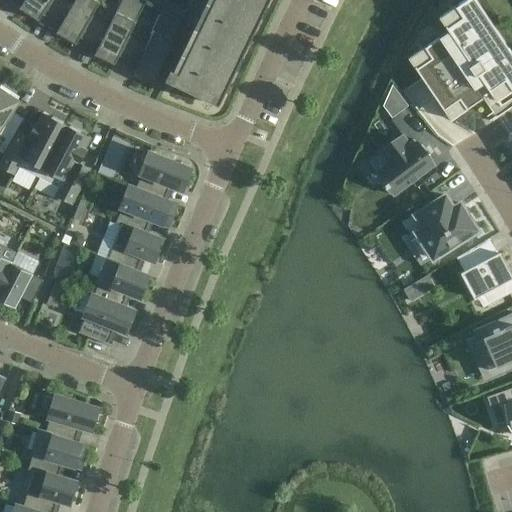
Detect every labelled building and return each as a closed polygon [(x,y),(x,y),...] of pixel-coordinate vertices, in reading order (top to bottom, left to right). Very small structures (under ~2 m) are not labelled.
[(24,0),(19,8),(38,21),(42,15),(51,0),(24,0)] [(74,0),(73,3),(67,0),(51,0),(42,15),(55,23),(57,19),(62,22),(56,33),(75,44),(79,38),(92,16),(92,15),(100,0),(74,0)] [(117,59),(129,36),(129,35),(147,0),(146,0),(121,0),(109,25),(92,16),(79,38),(92,45),(94,42),(99,44),(94,55),(114,65),(117,59)] [(213,0),(173,85),(218,107),(269,0),(213,0)] [(496,101),(511,90),(511,54),(475,0),(462,0),(438,16),(448,32),(408,57),(451,120),(490,93),(496,101)] [(147,43),(129,36),(117,59),(131,65),(133,61),(138,64),(134,74),(154,83),(183,17),(162,8),(147,43)] [(407,105),(392,84),(383,104),(392,116),(407,105)] [(0,88),(0,151),(2,153),(23,118),(13,111),(18,101),(0,88)] [(18,166),(40,178),(66,126),(64,125),(64,122),(54,117),(51,118),(44,115),(38,125),(36,124),(30,136),(32,137),(31,139),(18,132),(1,166),(14,173),(18,166)] [(57,196),(71,203),(89,169),(76,162),(77,161),(80,162),(86,150),(84,149),(89,138),(82,134),(81,131),(72,126),(69,128),(66,126),(40,178),(61,189),(57,196)] [(381,152),(389,162),(376,172),(385,183),(383,184),(386,188),(387,187),(393,195),(434,165),(424,152),(423,153),(419,148),(420,147),(416,142),(411,146),(403,136),(381,152)] [(135,189),(175,205),(175,204),(164,199),(170,184),(181,189),(190,168),(150,152),(136,188),(135,189)] [(121,225),(161,240),(144,233),(150,218),(167,224),(175,205),(135,189),(136,188),(130,186),(115,223),(121,225)] [(445,195),(415,215),(423,227),(416,232),(416,233),(432,258),(433,259),(453,246),(454,245),(477,231),(460,204),(453,208),(445,195)] [(77,207),(88,212),(92,201),(81,197),(77,207)] [(88,212),(77,207),(73,217),(84,222),(88,212)] [(107,260),(147,276),(147,275),(136,271),(142,256),(153,260),(161,240),(121,225),(107,260)] [(482,242),(456,258),(462,268),(468,265),(470,268),(460,273),(474,299),(483,294),(488,303),(511,290),(511,280),(511,279),(511,278),(511,277),(499,253),(498,253),(496,250),(488,253),(482,242)] [(0,283),(11,262),(12,263),(12,262),(17,252),(0,243),(0,283)] [(55,281),(66,285),(80,250),(64,244),(50,280),(55,282),(55,281)] [(93,296),(133,312),(133,311),(122,307),(128,291),(139,296),(147,276),(107,260),(93,296)] [(12,306),(15,308),(21,297),(32,303),(43,281),(32,275),(33,274),(12,263),(11,262),(0,283),(0,299),(1,300),(0,301),(12,307),(12,306)] [(46,304),(57,308),(66,285),(55,281),(55,282),(46,304)] [(79,332),(107,344),(114,327),(125,331),(133,312),(93,296),(79,332)] [(489,369),(510,360),(511,365),(511,360),(511,359),(511,313),(472,331),(475,336),(466,340),(467,342),(475,338),(489,369)] [(511,387),(487,397),(496,424),(509,420),(511,424),(511,423),(511,387)] [(39,431),(86,446),(86,445),(74,442),(79,426),(91,430),(97,409),(56,396),(45,433),(39,431)] [(28,469),(75,483),(75,482),(57,477),(62,461),(80,466),(86,446),(39,431),(28,469)] [(16,505),(39,511),(52,511),(57,500),(68,503),(75,483),(28,469),(27,469),(33,471),(22,506),(17,504),(16,505)]
